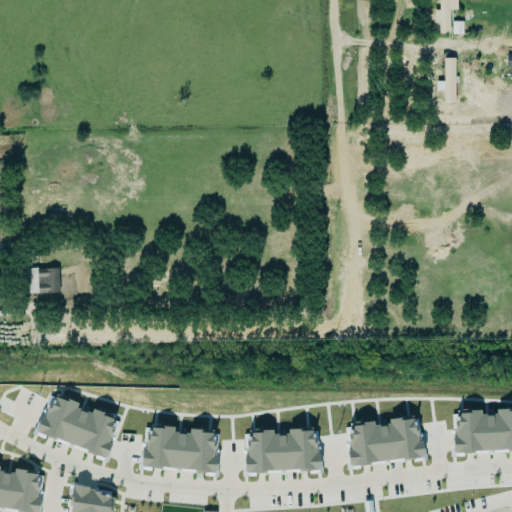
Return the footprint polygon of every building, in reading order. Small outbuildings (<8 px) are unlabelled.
[(447,0),(437,0),(438,12),(431,12),(431,21),(438,21),(437,35),(447,35),(447,0)] [(463,33),(452,33),(452,22),(463,22),(463,33)] [(455,104),(455,68),(452,68),(452,60),(442,60),(442,83),(434,83),(434,92),(442,92),(442,104),(455,104)] [(56,269),(24,270),(25,295),(58,293),(56,269)] [(115,420),(89,411),(88,415),(72,409),(74,405),(49,395),(35,434),(102,457),(115,420)] [(450,453),(511,450),(511,411),(477,413),(477,412),(454,413),(455,438),(449,439),(450,453)] [(346,468),(419,456),(412,418),(371,425),(371,422),(351,425),(352,433),(346,434),(348,452),(344,453),(346,468)] [(211,470),(212,433),(170,432),(170,430),(144,429),(143,454),(138,454),(137,469),(211,470)] [(241,473),(316,470),(314,430),(283,431),(283,435),(270,435),(269,431),(245,432),(246,458),(240,459),(241,473)] [(0,509),(21,511),(34,511),(39,476),(0,471),(0,509)] [(106,511),(109,493),(69,487),(65,511),(106,511)] [(364,511),(363,502),(372,501),(372,511),(364,511)]
